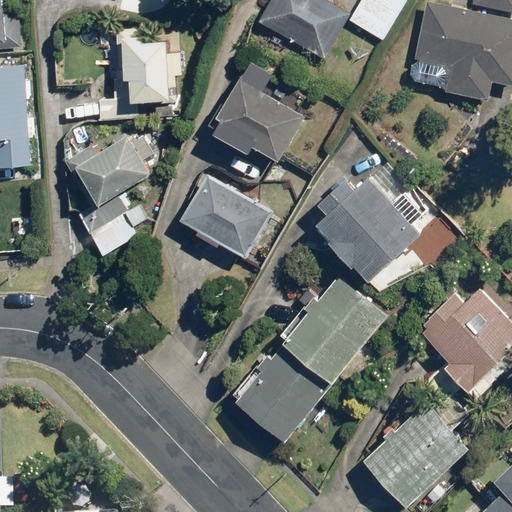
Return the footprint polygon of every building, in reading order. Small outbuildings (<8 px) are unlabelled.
[(20,0),(0,0),(0,20),(22,19),(20,0)] [(354,10),(335,0),(272,0),(263,17),(330,53),(354,10)] [(409,0),(362,0),(353,16),(388,37),(409,0)] [(511,14),(431,0),(425,0),(416,55),(452,62),(447,88),(491,96),(494,78),(511,80),(511,14)] [(511,0),(474,0),(474,2),(511,8),(511,0)] [(148,25),(118,27),(121,75),(138,74),(140,97),(178,94),(174,35),(149,37),(148,25)] [(281,69),(257,56),(221,118),(286,154),(312,110),(271,87),(281,69)] [(0,63),(0,139),(2,163),(36,160),(27,61),(0,63)] [(137,89),(98,92),(100,119),(139,116),(137,89)] [(91,142),(66,158),(84,187),(94,181),(107,203),(157,172),(152,164),(154,150),(143,132),(136,137),(133,131),(98,152),(91,142)] [(278,208),(212,170),(185,217),(251,255),(278,208)] [(378,171),(365,184),(355,174),(329,198),(338,208),(328,218),(382,275),(432,228),(378,171)] [(394,311),(344,271),(244,396),(295,436),(394,311)] [(459,292),(426,325),(457,357),(453,362),(485,395),(501,379),(494,372),(511,354),(511,312),(485,285),(468,301),(459,292)] [(469,381),(449,359),(427,379),(447,400),(469,381)] [(475,443),(430,397),(371,455),(415,501),(475,443)] [(511,511),(511,456),(508,452),(474,486),(484,496),(466,511),(511,511)]
